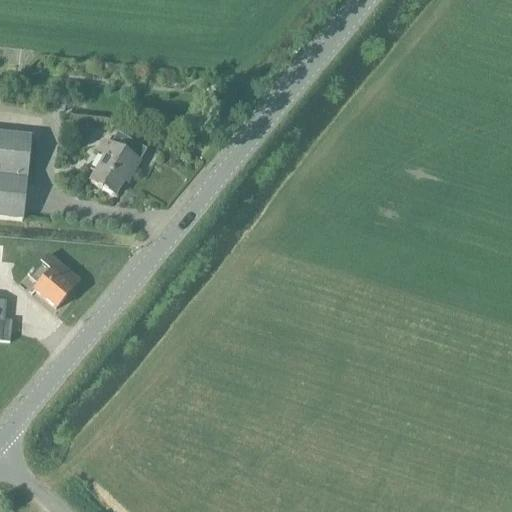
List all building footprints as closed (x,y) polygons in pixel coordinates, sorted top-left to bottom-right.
[(47,97),(47,111),(63,113),(65,99),(47,97)] [(30,139),(0,135),(0,220),(22,223),(30,139)] [(89,184),(117,201),(139,164),(138,163),(145,152),(117,136),(111,147),(104,143),(97,155),(104,159),(89,184)] [(56,315),(81,286),(50,260),(31,282),(41,290),(35,297),(56,315)] [(0,343),(9,344),(11,323),(0,321),(0,343)]
